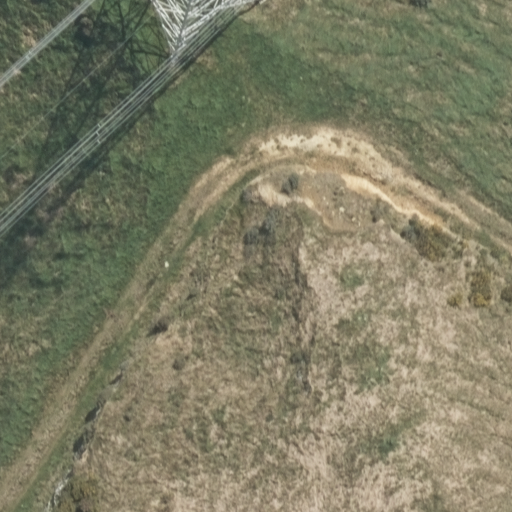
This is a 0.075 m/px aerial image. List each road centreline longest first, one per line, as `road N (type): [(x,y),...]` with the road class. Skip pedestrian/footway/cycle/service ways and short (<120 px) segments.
road 1 (track): [(511,301),(333,197),(228,193),(117,287),(0,497)]
road 2 (track): [(257,191),(97,0)]
